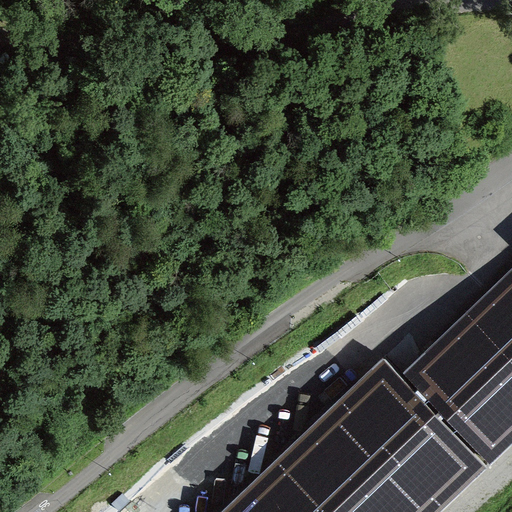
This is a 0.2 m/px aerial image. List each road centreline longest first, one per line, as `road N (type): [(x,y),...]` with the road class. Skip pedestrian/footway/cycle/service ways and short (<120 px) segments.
road 1 (residential): [(511,161),(267,329),(40,511)]
road 2 (track): [(415,1),(270,35),(119,45),(0,36)]
